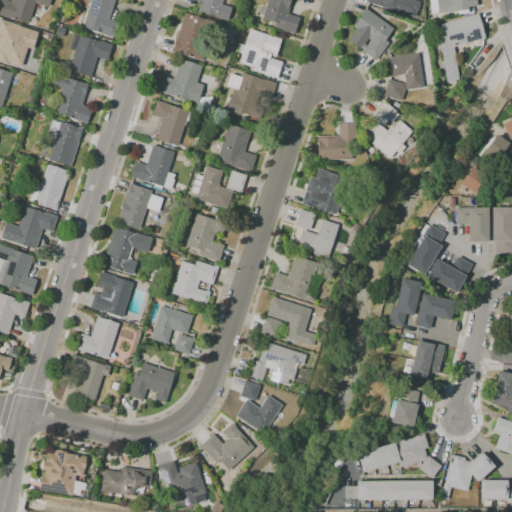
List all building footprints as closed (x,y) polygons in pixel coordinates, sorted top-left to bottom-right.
[(28,23),(10,17),(10,19),(0,15),(0,0),(4,0),(11,2),(11,0),(49,0),(48,6),(35,2),(28,23)] [(114,0),(108,19),(119,22),(114,37),(99,33),(100,32),(93,30),(82,27),(90,0),(114,0)] [(222,0),(221,4),(231,7),(227,19),(198,10),(201,0),(222,0)] [(294,33),(274,26),(275,21),(262,17),(267,0),(291,0),(287,13),(299,17),(294,33)] [(415,17),(366,2),(366,0),(413,0),(419,2),(418,5),(419,5),(418,10),(417,10),(415,17)] [(477,0),(478,5),(468,6),(469,9),(439,13),(436,0),(477,0)] [(393,28),(385,39),(389,42),(376,61),(363,51),(364,50),(361,48),(348,39),(357,28),(354,26),(366,8),(393,28)] [(223,24),(220,35),(203,30),(199,44),(205,46),(201,59),(172,50),(184,12),(223,24)] [(477,13),(484,38),(453,47),(458,80),(454,80),(455,83),(447,84),(436,25),(477,13)] [(0,18),(19,25),(6,63),(0,61),(0,18)] [(252,66),(239,62),(249,28),(281,38),(275,57),(269,55),(257,51),(252,66)] [(91,78),(69,70),(80,36),(97,41),(98,40),(112,45),(107,60),(97,57),(91,78)] [(251,70),(252,66),(257,51),(269,55),(268,57),(281,62),(276,78),(251,70)] [(423,88),(406,90),(404,74),(389,76),(387,57),(419,53),(423,88)] [(201,65),(196,82),(203,84),(197,104),(158,92),(163,75),(173,78),(179,59),(201,65)] [(0,108),(0,69),(12,73),(0,108)] [(259,118),(229,109),(235,90),(223,86),(227,74),(239,78),(241,72),(275,83),(270,99),(258,95),(255,105),(262,107),(259,118)] [(88,85),(81,105),(91,108),(86,123),(73,119),(74,118),(55,113),(63,90),(54,87),(53,83),(55,77),(58,75),(88,85)] [(404,88),(400,101),(382,95),(388,79),(403,84),(402,87),(404,88)] [(188,110),(177,145),(156,138),(163,118),(152,114),(157,100),(188,110)] [(395,110),(393,113),(397,116),(391,123),(387,120),(383,125),(371,115),(383,101),(395,110)] [(511,145),(503,124),(511,119),(511,145)] [(398,120),(411,131),(389,158),(364,137),(376,122),(386,131),(390,126),(392,127),(398,120)] [(81,128),(70,166),(48,159),(59,121),(81,128)] [(250,171),(219,161),(221,157),(218,156),(228,123),(250,131),(244,151),(255,155),(250,171)] [(353,161),(317,161),(317,137),(341,137),(341,125),(358,125),(358,148),(353,148),(353,161)] [(508,143),(492,166),(479,156),(495,134),(508,143)] [(174,151),(167,172),(173,174),(169,188),(145,180),(145,181),(131,176),(135,161),(146,164),(152,144),(174,151)] [(472,192),(460,183),(471,169),(469,168),(476,159),(488,168),(480,179),(487,184),(481,191),(476,187),(472,192)] [(55,209),(34,202),(46,164),(65,170),(64,174),(67,175),(55,209)] [(511,164),(511,189),(509,190),(503,177),(511,173),(511,169),(510,165),(511,164)] [(226,208),(195,198),(205,165),(222,170),(217,185),(224,187),(232,190),(226,208)] [(335,214),(301,204),(309,176),(314,178),(317,168),(346,178),(342,191),(345,196),(342,205),(337,207),(335,214)] [(239,192),(232,190),(224,187),(230,170),(245,174),(239,192)] [(151,190),(150,194),(162,197),(158,212),(146,208),(139,228),(118,222),(130,183),(151,190)] [(57,216),(52,231),(42,228),(35,249),(0,238),(5,222),(18,226),(24,206),(57,216)] [(487,207),(487,241),(468,241),(468,224),(456,224),(456,207),(487,207)] [(510,207),(510,238),(511,238),(511,253),(494,253),(495,240),(490,240),(490,207),(510,207)] [(314,214),(309,230),(294,225),(300,209),(314,214)] [(218,261),(197,254),(198,249),(185,245),(196,213),(225,222),(222,233),(215,231),(212,241),(223,245),(218,261)] [(337,224),(326,258),(295,248),(301,230),(316,234),(321,219),(337,224)] [(423,273),(407,263),(423,237),(422,235),(429,223),(444,233),(438,243),(440,245),(423,273)] [(152,237),(147,251),(132,246),(128,258),(136,261),(132,273),(102,264),(106,251),(114,225),(152,237)] [(0,244),(33,256),(26,276),(36,280),(31,295),(17,291),(18,290),(0,284),(0,269),(3,260),(0,259),(0,244)] [(315,263),(307,291),(314,293),(311,301),(269,288),(274,272),(287,276),(293,256),(315,263)] [(436,259),(452,268),(457,257),(471,264),(455,293),(426,277),(436,259)] [(205,305),(169,292),(181,260),(194,264),(195,259),(214,266),(214,265),(218,266),(212,284),(199,280),(197,288),(205,291),(206,290),(210,291),(205,305)] [(133,282),(122,317),(102,310),(106,299),(104,299),(107,290),(96,286),(101,272),(133,282)] [(412,316),(405,314),(402,327),(387,323),(390,308),(394,309),(401,278),(420,283),(412,316)] [(29,303),(24,318),(14,315),(8,335),(0,332),(0,293),(14,298),(29,303)] [(455,301),(451,320),(434,316),(431,329),(415,325),(423,294),(455,301)] [(311,308),(304,330),(315,334),(312,345),(284,336),(288,321),(266,314),(272,296),(311,308)] [(186,333),(171,329),(167,343),(150,338),(160,305),(192,315),(186,333)] [(119,323),(108,358),(90,352),(89,354),(75,349),(80,333),(90,336),(96,315),(119,323)] [(282,322),(277,337),(259,332),(265,316),(282,322)] [(188,353),(173,349),(177,333),(192,338),(188,353)] [(408,376),(428,381),(430,371),(437,373),(443,345),(417,339),(408,376)] [(265,341),(305,354),(302,364),(293,362),(291,368),(295,370),(291,380),(287,379),(286,385),(269,379),(272,369),(265,367),(261,380),(244,374),(249,359),(257,361),(263,342),(264,343),(265,341)] [(0,354),(11,358),(7,371),(0,369),(0,354)] [(104,365),(93,399),(72,393),(78,372),(68,369),(73,355),(104,365)] [(174,372),(165,402),(154,399),(156,391),(146,388),(142,400),(126,395),(133,374),(138,375),(142,362),(174,372)] [(511,411),(506,410),(507,407),(491,403),(499,370),(511,373),(511,411)] [(259,385),(254,400),(239,396),(244,380),(259,385)] [(411,427),(390,423),(395,399),(399,400),(402,388),(417,391),(414,403),(415,404),(411,427)] [(267,395),(281,404),(262,433),(235,416),(245,399),(259,408),(267,395)] [(511,454),(494,448),(499,433),(491,431),(496,416),(511,421),(511,454)] [(254,447),(228,471),(219,460),(215,463),(203,450),(203,451),(200,448),(214,434),(222,443),(228,437),(224,433),(233,424),(236,426),(235,427),(254,447)] [(440,466),(431,478),(417,468),(423,461),(422,460),(398,467),(397,462),(363,473),(356,454),(422,432),(427,447),(423,448),(426,457),(427,455),(440,466)] [(85,456),(85,459),(86,459),(84,469),(83,469),(82,476),(75,475),(71,496),(39,490),(41,475),(43,475),(44,470),(42,469),(43,461),(45,462),(46,453),(53,454),(53,450),(61,451),(61,452),(74,454),(74,455),(85,456)] [(476,482),(470,475),(466,491),(450,487),(447,499),(440,498),(450,454),(464,457),(463,460),(468,462),(477,454),(478,455),(481,452),(493,466),(476,482)] [(206,492),(195,495),(197,501),(183,506),(180,500),(174,502),(169,487),(180,484),(177,476),(163,481),(158,466),(174,460),(181,482),(183,481),(179,467),(196,462),(206,492)] [(148,487),(142,486),(136,485),(136,487),(134,487),(133,495),(100,490),(103,469),(119,472),(120,466),(151,471),(148,487)] [(431,499),(356,500),(356,481),(431,480),(431,499)] [(511,502),(505,502),(505,499),(480,499),(480,480),(507,480),(507,488),(511,488),(511,502)] [(354,486),(343,485),(343,498),(353,498),(354,486)]
